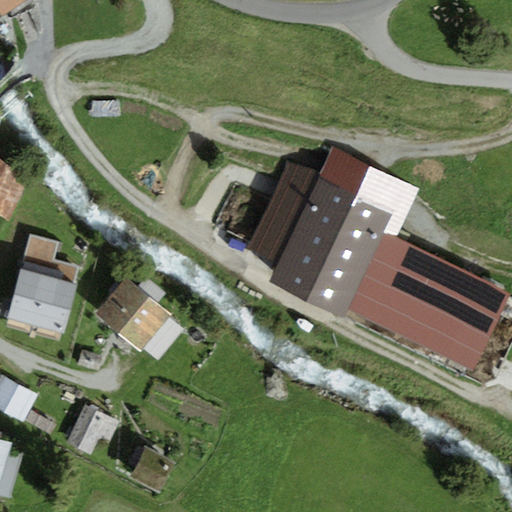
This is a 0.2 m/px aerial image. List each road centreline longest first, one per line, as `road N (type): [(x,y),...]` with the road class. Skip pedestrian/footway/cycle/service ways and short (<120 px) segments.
road 1 (track): [(318,316),(140,200),(70,123),(56,68),(76,53),(124,44),(137,0)]
road 2 (track): [(170,220),(177,177),(215,110),(403,149),(511,132)]
road 3 (track): [(352,13),(408,63),(511,83)]
road 4 (unclassified): [(390,0),(326,16),(238,0)]
